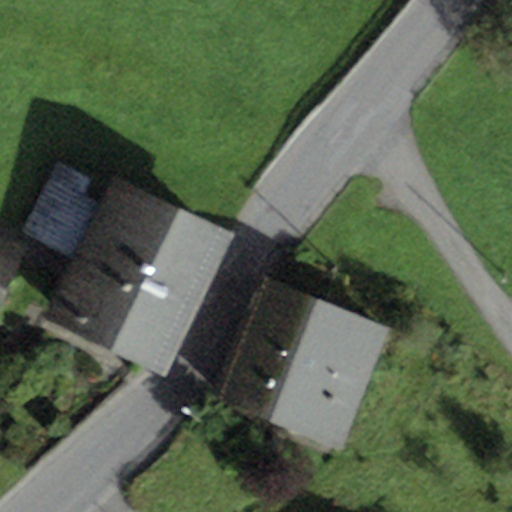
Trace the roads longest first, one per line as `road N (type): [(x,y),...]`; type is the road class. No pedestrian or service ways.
road 1 (residential): [(368,104),(311,170),(161,391),(38,511)]
road 2 (unclassified): [(368,104),(511,334)]
road 3 (residential): [(454,0),(368,104)]
